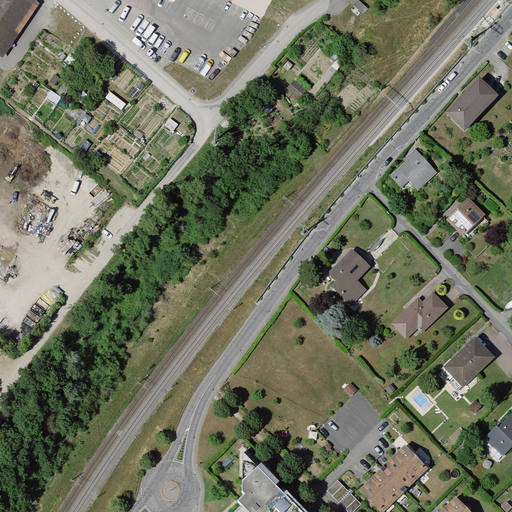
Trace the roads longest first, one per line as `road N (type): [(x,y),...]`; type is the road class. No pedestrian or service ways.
road 1 (unclassified): [(0,404),(204,135),(208,119)]
road 2 (residential): [(366,180),(207,386),(176,470)]
road 3 (residential): [(511,17),(366,180)]
road 4 (residential): [(511,340),(366,180)]
road 5 (residential): [(69,0),(208,119)]
road 6 (residential): [(329,0),(208,119)]
